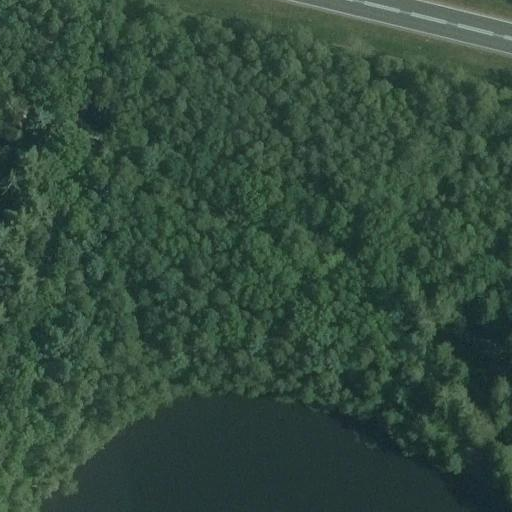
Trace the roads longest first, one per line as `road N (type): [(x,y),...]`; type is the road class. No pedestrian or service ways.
road 1 (track): [(89,140),(126,142),(511,278)]
road 2 (track): [(89,140),(0,392)]
road 3 (trunk): [(511,41),(346,0)]
